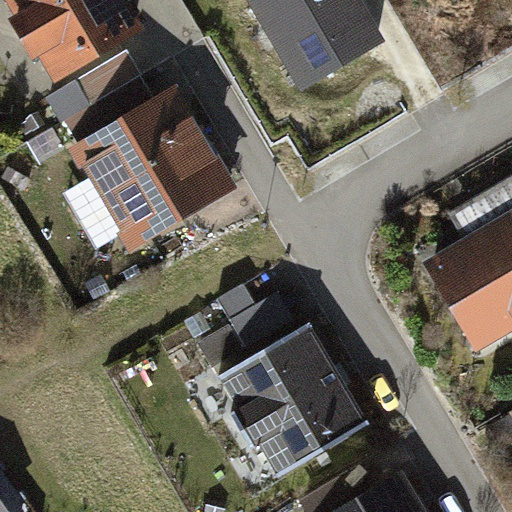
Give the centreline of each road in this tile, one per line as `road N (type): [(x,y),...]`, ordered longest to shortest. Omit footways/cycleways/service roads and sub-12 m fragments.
road 1 (residential): [(309,228),(476,511)]
road 2 (residential): [(511,104),(309,228)]
road 3 (residential): [(200,55),(309,228)]
